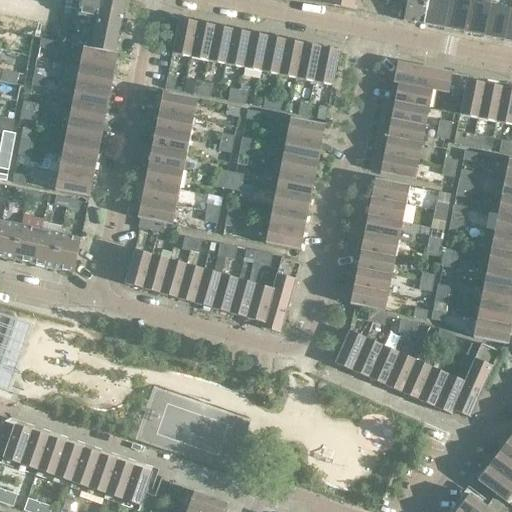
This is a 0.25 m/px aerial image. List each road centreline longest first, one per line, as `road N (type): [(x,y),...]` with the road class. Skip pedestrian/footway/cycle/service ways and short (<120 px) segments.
road 1 (residential): [(288,352),(311,334),(376,32)]
road 2 (residential): [(90,303),(139,0)]
road 3 (residential): [(0,407),(265,491)]
road 4 (residential): [(288,352),(90,303)]
road 5 (residential): [(376,32),(216,0)]
road 6 (residential): [(426,511),(511,401)]
road 7 (residential): [(511,59),(376,32)]
